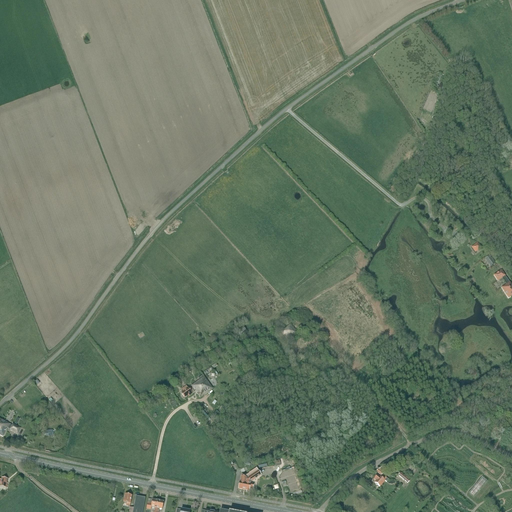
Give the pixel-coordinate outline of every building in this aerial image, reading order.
[(485,259),(491,267),(496,263),(490,255),(485,259)] [(511,285),(502,270),(495,275),(498,280),(502,278),(506,285),(502,288),(502,289),(507,296),(508,298),(511,295),(511,285)] [(289,325),(281,332),(289,341),(297,334),(289,325)] [(243,327),(237,331),(241,336),(247,331),(243,327)] [(204,378),(192,387),(196,392),(200,398),(213,389),(204,377),(204,378)] [(344,378),(338,383),(341,387),(347,381),(344,378)] [(184,392),(181,394),(185,399),(188,396),(189,397),(193,394),(196,392),(192,387),(190,389),(189,388),(189,389),(187,386),(182,389),(184,392)] [(12,426),(10,425),(0,419),(0,435),(4,438),(8,429),(9,429),(10,430),(18,434),(21,428),(13,424),(12,426)] [(240,482),(238,489),(244,490),(246,481),(246,479),(259,471),(257,469),(247,475),(246,478),(241,477),(240,482)] [(246,481),(244,490),(249,491),(250,489),(253,489),(254,485),(251,484),(251,482),(261,475),(259,471),(246,479),(246,481)] [(400,473),(398,476),(408,484),(410,481),(400,473)] [(377,475),(374,479),(377,481),(375,483),(376,483),(375,484),(377,485),(378,485),(380,487),(385,481),(387,482),(389,480),(387,479),(385,477),(383,479),(380,477),(377,475)] [(125,494),(123,503),(127,503),(126,506),(130,506),(132,496),(125,494)] [(131,507),(129,511),(142,511),(145,498),(136,496),(134,508),(131,507)] [(155,511),(158,501),(152,500),(151,503),(148,503),(146,509),(151,510),(151,507),(155,508),(155,510),(154,510),(153,511),(155,511)] [(164,502),(158,501),(155,511),(158,511),(159,511),(158,511),(158,509),(163,510),(164,502)]
